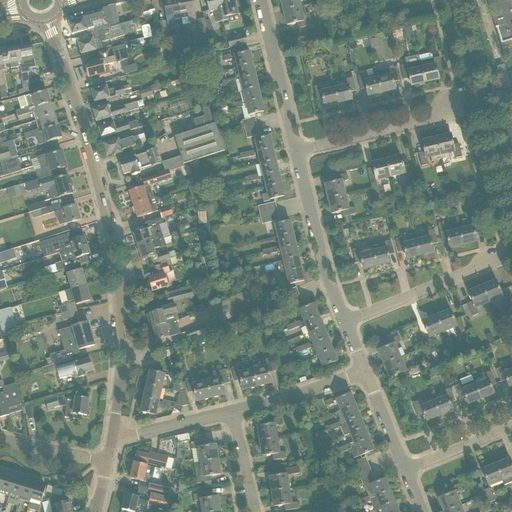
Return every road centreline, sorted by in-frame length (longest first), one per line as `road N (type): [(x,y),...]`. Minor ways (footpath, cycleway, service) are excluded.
road 1 (unclassified): [(112,437),(121,337),(115,261),(45,17)]
road 2 (residential): [(346,324),(297,153)]
road 3 (residential): [(346,324),(504,259)]
road 4 (residential): [(297,153),(461,114)]
road 5 (residential): [(297,153),(259,0)]
road 6 (residential): [(232,412),(365,372)]
road 7 (residential): [(112,437),(232,412)]
